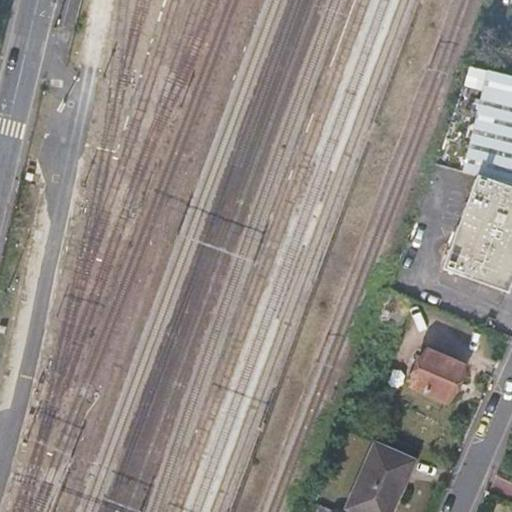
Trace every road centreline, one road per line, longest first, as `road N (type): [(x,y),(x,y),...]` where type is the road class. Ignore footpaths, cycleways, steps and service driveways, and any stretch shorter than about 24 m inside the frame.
road 1 (secondary): [(0,162),(38,0)]
road 2 (residential): [(456,511),(511,384)]
